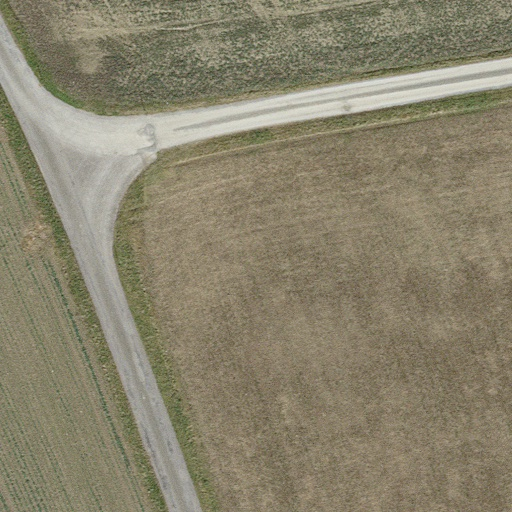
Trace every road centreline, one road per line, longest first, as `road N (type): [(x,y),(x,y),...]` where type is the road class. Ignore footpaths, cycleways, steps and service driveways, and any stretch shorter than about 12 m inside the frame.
road 1 (residential): [(0,46),(56,144),(185,511)]
road 2 (track): [(56,144),(511,69)]
